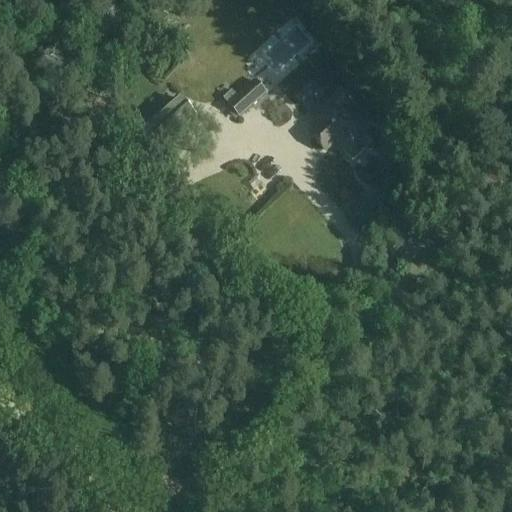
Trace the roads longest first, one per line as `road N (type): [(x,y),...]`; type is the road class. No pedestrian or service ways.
road 1 (track): [(511,150),(214,511)]
road 2 (unknown): [(255,130),(400,288)]
road 3 (track): [(113,511),(0,397)]
